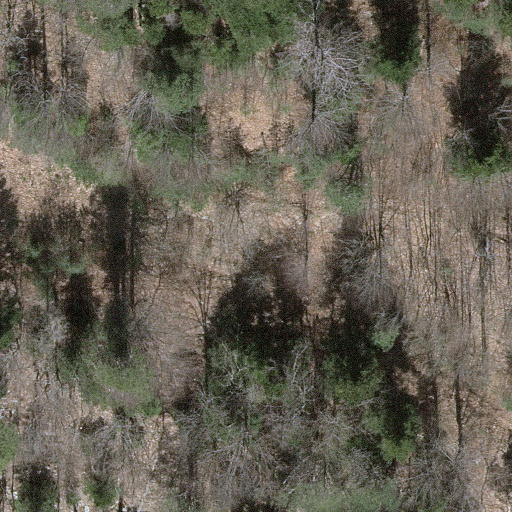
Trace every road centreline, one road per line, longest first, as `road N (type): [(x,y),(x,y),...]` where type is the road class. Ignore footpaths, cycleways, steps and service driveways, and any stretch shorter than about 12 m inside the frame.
road 1 (track): [(0,197),(244,292),(397,371),(511,445)]
road 2 (track): [(511,191),(360,195),(82,177),(0,189)]
road 3 (track): [(385,0),(511,102)]
